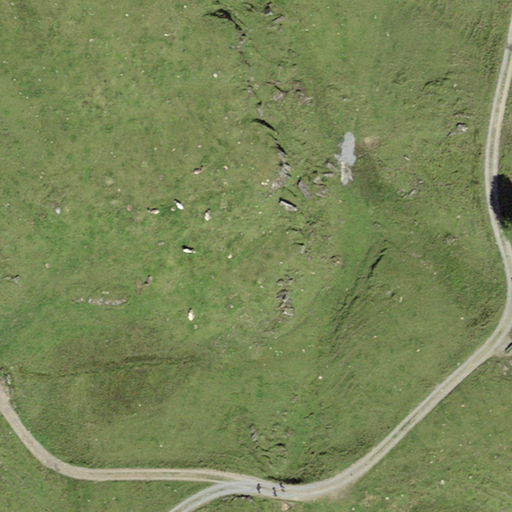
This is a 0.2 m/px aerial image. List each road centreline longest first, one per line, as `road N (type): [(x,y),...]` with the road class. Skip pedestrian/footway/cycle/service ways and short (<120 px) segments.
road 1 (track): [(180,511),(242,482),(295,495),(336,487),(486,355),(511,321)]
road 2 (track): [(0,401),(64,468),(242,482)]
road 3 (track): [(511,265),(490,163),(511,70)]
